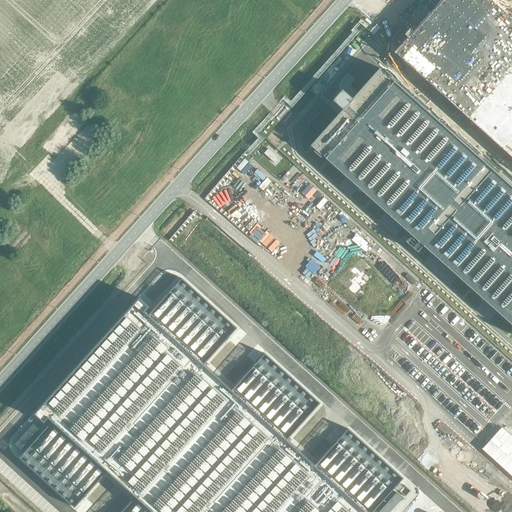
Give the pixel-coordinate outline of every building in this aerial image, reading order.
[(456,0),(413,48),(511,138),(511,30),(478,0),(456,0)] [(343,110),(311,146),(511,325),(511,186),(380,69),(359,93),(350,85),(345,92),(343,90),(333,101),(343,110)] [(268,149),(264,153),(275,163),(279,159),(268,149)] [(373,511),(404,479),(348,429),(315,465),(287,440),(320,404),(265,354),(232,390),(204,365),(237,328),(182,279),(149,315),(146,312),(150,307),(140,299),(35,414),(45,423),(49,418),(53,421),(20,458),(75,508),(108,471),(136,497),(122,511),(373,511)] [(34,423),(15,444),(21,450),(40,429),(34,423)] [(399,492),(405,497),(411,491),(405,486),(399,492)] [(378,511),(390,511),(403,498),(396,492),(378,511)]
